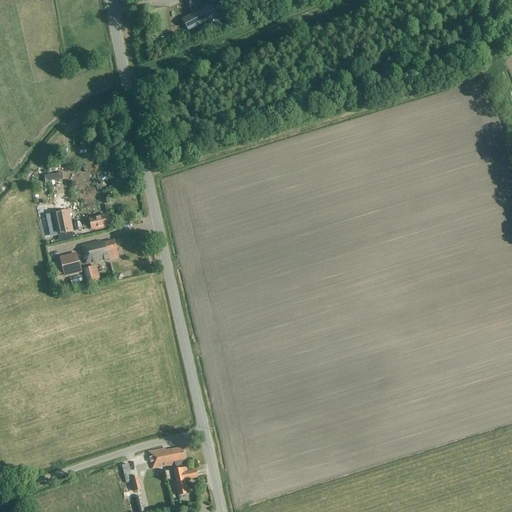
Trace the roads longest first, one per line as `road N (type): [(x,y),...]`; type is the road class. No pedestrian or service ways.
road 1 (tertiary): [(204,434),(110,0)]
road 2 (track): [(145,174),(511,59)]
road 3 (track): [(143,93),(374,0)]
road 4 (unclassified): [(0,494),(204,434)]
road 5 (track): [(147,70),(336,0)]
